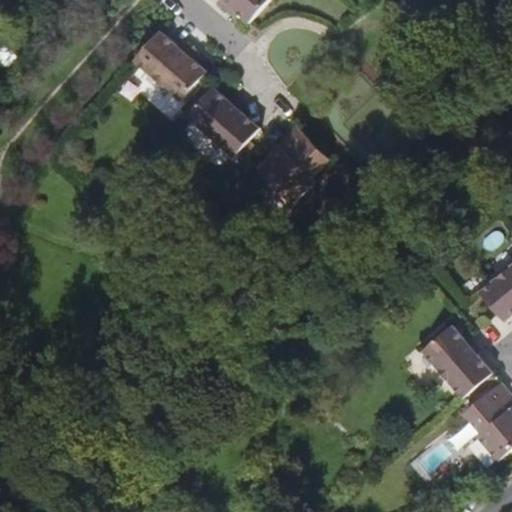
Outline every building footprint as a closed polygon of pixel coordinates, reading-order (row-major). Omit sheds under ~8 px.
[(274,0),(219,0),(223,3),(236,14),(251,27),(274,0)] [(236,14),(223,3),(218,7),(224,12),(231,19),(236,14)] [(213,73),(197,59),(184,47),(165,31),(139,61),(187,102),(205,82),(213,73)] [(194,47),(189,42),(184,47),(197,59),(202,53),(194,47)] [(263,133),(244,116),(230,104),(215,91),(190,120),(238,162),(254,143),(263,133)] [(240,104),(235,99),(230,104),(244,116),(248,111),(240,104)] [(315,180),(332,162),(299,130),(286,143),(280,148),(285,153),(273,165),(263,175),(296,207),(319,184),(315,180)] [(273,165),(285,153),(280,148),(271,158),(268,160),(273,165)] [(511,270),(482,296),(507,325),(511,321),(511,270)] [(494,377),(478,358),(467,343),(454,329),(425,355),(465,402),(494,377)] [(476,345),(471,339),(467,343),(478,358),(483,353),(476,345)] [(511,454),(511,397),(503,386),(466,418),(482,436),(478,440),(499,465),(511,454)]
